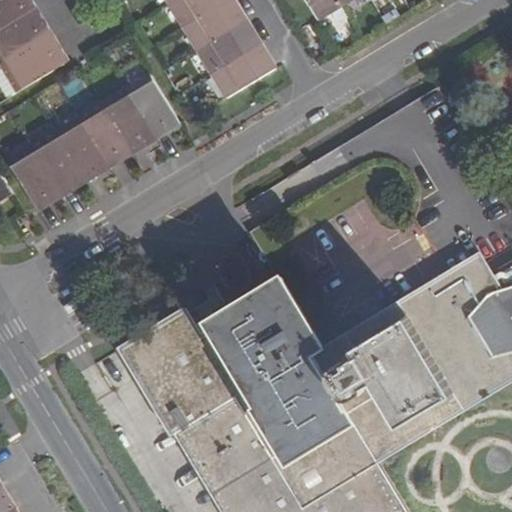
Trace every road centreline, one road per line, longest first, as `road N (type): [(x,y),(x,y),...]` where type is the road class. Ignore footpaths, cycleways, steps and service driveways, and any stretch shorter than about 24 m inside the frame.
road 1 (residential): [(0,290),(318,103)]
road 2 (residential): [(318,103),(490,0)]
road 3 (residential): [(318,103),(255,0)]
